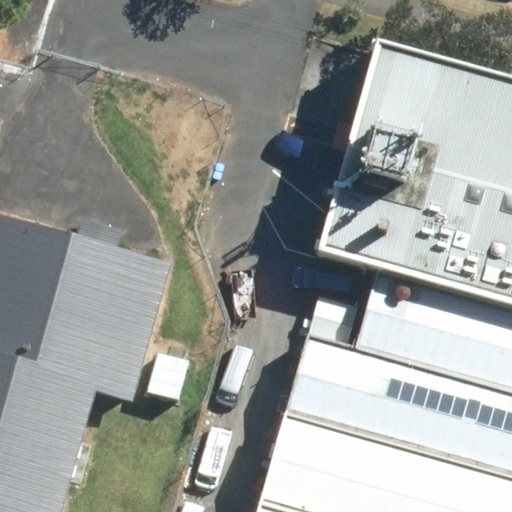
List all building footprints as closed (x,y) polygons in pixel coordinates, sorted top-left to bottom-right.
[(317,254),(376,271),(511,307),(511,83),(378,47),(317,254)] [(173,265),(0,217),(0,511),(65,511),(97,396),(134,406),(173,265)] [(511,395),(511,307),(376,271),(353,351),(511,395)] [(511,479),(511,395),(353,351),(305,337),(283,419),(511,479)] [(276,511),(511,511),(511,479),(283,419),(259,507),(276,511)]
